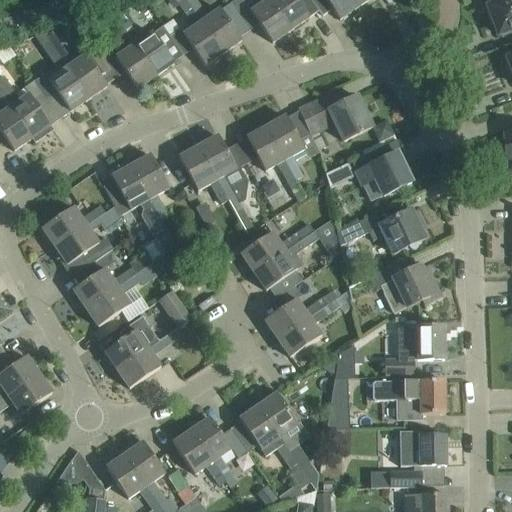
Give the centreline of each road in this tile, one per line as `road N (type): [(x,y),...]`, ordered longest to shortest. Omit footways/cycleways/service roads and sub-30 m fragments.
road 1 (residential): [(397,75),(360,62),(319,66),(103,142),(22,194),(4,230),(9,250),(81,379),(89,418)]
road 2 (residential): [(476,511),(467,198),(449,144),(397,75)]
road 3 (residential): [(89,418),(131,414),(237,359),(236,338),(197,280)]
road 4 (residential): [(89,418),(68,432),(13,511)]
